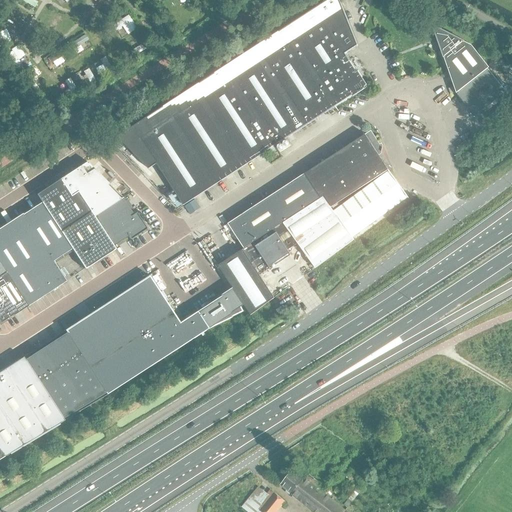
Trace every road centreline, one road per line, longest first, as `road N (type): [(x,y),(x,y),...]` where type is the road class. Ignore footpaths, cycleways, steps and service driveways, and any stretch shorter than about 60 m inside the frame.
road 1 (tertiary): [(4,511),(310,320),(458,214)]
road 2 (motorway): [(511,223),(58,511)]
road 3 (motorway): [(290,398),(511,254)]
road 4 (motorway): [(290,398),(511,284)]
road 5 (unclassified): [(0,210),(98,148),(184,232)]
road 6 (unclassified): [(184,232),(378,104)]
road 7 (unclassified): [(0,349),(184,232)]
road 8 (motorway): [(112,511),(290,398)]
road 9 (unclassified): [(171,511),(328,412)]
road 10 (unclassified): [(447,196),(447,160),(424,89),(408,85),(378,104)]
road 11 (unclassified): [(447,196),(403,176),(378,104)]
road 12 (unknown): [(37,60),(53,70),(86,46),(89,35),(79,24),(101,0)]
